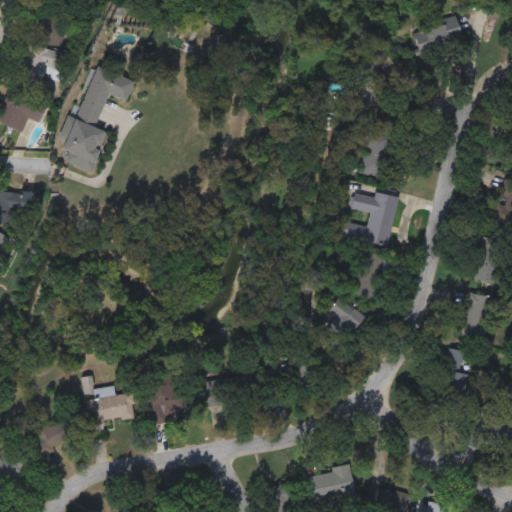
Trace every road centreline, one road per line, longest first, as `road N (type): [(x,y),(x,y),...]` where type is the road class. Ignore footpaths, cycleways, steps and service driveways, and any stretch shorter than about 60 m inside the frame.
road 1 (residential): [(377,383),(304,405),(189,458),(93,475),(52,511)]
road 2 (residential): [(474,56),(415,294),(377,383)]
road 3 (residential): [(511,497),(445,469),(404,439),(388,423),(377,383)]
